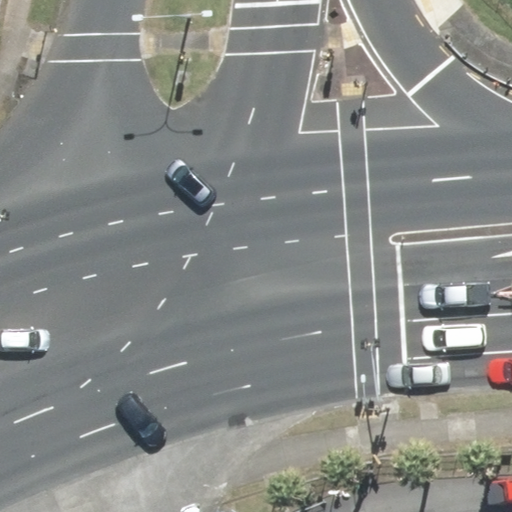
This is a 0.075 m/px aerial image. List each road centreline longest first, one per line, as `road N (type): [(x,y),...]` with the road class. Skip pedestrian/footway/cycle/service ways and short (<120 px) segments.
road 1 (primary): [(511,312),(405,319),(150,370)]
road 2 (primary): [(230,186),(506,161)]
road 3 (tertiary): [(79,214),(126,0)]
road 4 (tertiary): [(230,186),(150,370)]
road 5 (primary): [(392,0),(506,161)]
road 6 (tertiary): [(259,0),(230,186)]
road 7 (tertiary): [(150,370),(79,214)]
road 8 (primary): [(150,370),(0,426)]
road 9 (primary): [(79,214),(230,186)]
